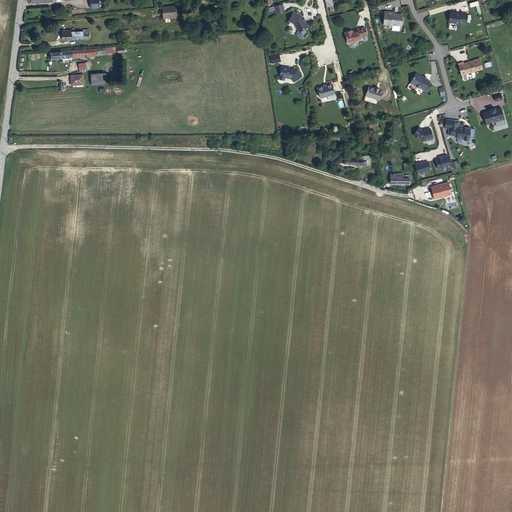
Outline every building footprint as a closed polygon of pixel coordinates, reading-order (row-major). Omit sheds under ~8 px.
[(177,17),(176,6),(162,7),(163,18),(177,17)] [(384,22),(383,25),(383,27),(389,27),(390,25),(401,26),(402,14),(397,14),(397,15),(395,14),(395,12),(383,11),(382,22),(384,22)] [(302,16),(293,12),(289,21),(295,24),(299,31),(299,32),(305,28),(307,28),(307,25),(302,16)] [(461,12),(460,14),(450,12),(449,22),(459,24),(460,22),(466,23),(468,13),(461,12)] [(367,35),(365,27),(357,29),(358,30),(352,32),(351,30),(345,32),(347,43),(360,39),(360,37),(367,35)] [(307,31),(305,28),(299,32),(299,31),(298,32),(300,35),(301,34),(303,37),(305,36),(304,34),(307,33),(307,31)] [(83,31),(75,32),(75,30),(62,30),(62,40),(89,39),(89,31),(83,31)] [(95,55),(95,49),(51,52),(51,59),(63,58),(63,60),(68,59),(68,57),(73,56),(73,57),(95,55)] [(280,57),(278,52),(270,55),(272,63),(275,62),(274,59),(280,57)] [(482,69),(479,58),(474,60),(463,63),(463,62),(458,64),(461,72),(465,71),(466,74),(467,73),(482,69)] [(297,70),(282,67),(280,76),(285,77),(286,77),(290,77),(293,82),(302,77),(297,70)] [(92,85),(103,84),(102,75),(102,73),(91,74),(92,85)] [(429,82),(430,81),(416,73),(410,82),(411,83),(414,85),(415,85),(424,90),(428,92),(432,84),(429,82)] [(84,84),(83,74),(71,75),(71,85),(84,84)] [(334,93),(331,82),(326,83),(327,85),(323,86),(317,87),(320,97),(334,93)] [(374,88),(368,86),(365,95),(380,100),(383,91),(379,90),(379,88),(374,87),(374,88)] [(483,112),(487,124),(504,118),(501,107),(495,109),(495,107),(490,109),(490,110),(483,112)] [(378,151),(383,150),(377,119),(368,121),(371,133),(374,132),(378,151)] [(459,121),(450,120),(449,128),(448,139),(456,140),(456,143),(463,144),(464,145),(467,145),(468,144),(469,141),(470,142),(474,142),(475,134),(469,133),(469,135),(467,135),(467,132),(466,132),(466,131),(458,130),(459,121)] [(420,127),(415,135),(424,140),(428,139),(430,140),(433,139),(434,137),(431,128),(428,129),(428,130),(426,130),(420,127)] [(373,143),(371,135),(360,137),(360,143),(365,142),(366,144),(373,143)] [(364,155),(363,159),(345,158),(344,164),(370,166),(370,160),(370,156),(364,155)] [(436,158),(438,170),(452,167),(450,155),(436,158)] [(428,160),(415,164),(419,176),(432,171),(428,160)] [(403,175),(403,173),(390,174),(390,184),(409,184),(409,175),(404,175),(403,175)] [(449,182),(432,186),(435,199),(452,195),(449,182)]
